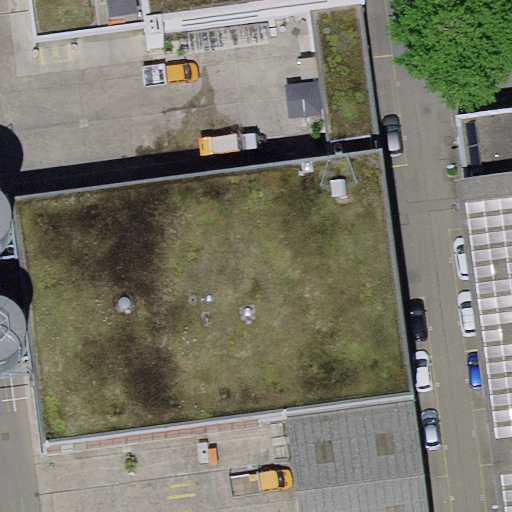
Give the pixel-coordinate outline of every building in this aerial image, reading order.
[(163,48),(161,34),(310,15),(320,89),(331,167),(12,209),(18,257),(44,454),(287,422),(414,405),(362,8),(364,7),(363,0),(140,0),(148,50),(163,48)] [(432,0),(436,34),(506,26),(502,0),(432,0)] [(511,511),(511,118),(449,127),(499,511),(511,511)] [(10,193),(0,194),(0,260),(18,257),(10,193)] [(25,310),(0,313),(0,379),(33,374),(25,310)] [(298,511),(427,511),(414,405),(287,422),(298,511)]
